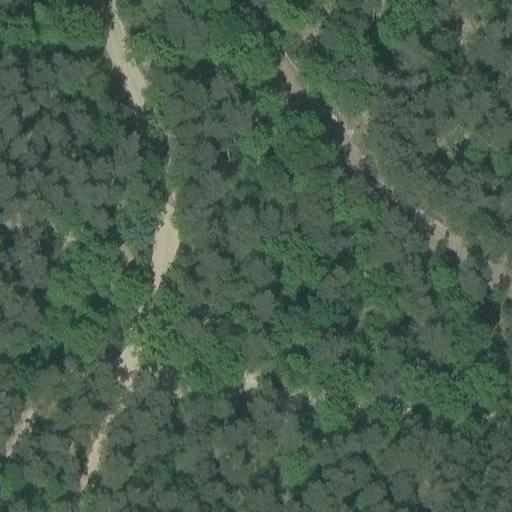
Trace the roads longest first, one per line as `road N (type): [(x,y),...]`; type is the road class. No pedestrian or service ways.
road 1 (track): [(0,468),(74,381),(511,432)]
road 2 (track): [(82,511),(135,387),(154,198),(103,0)]
road 3 (track): [(220,0),(342,195),(511,294)]
